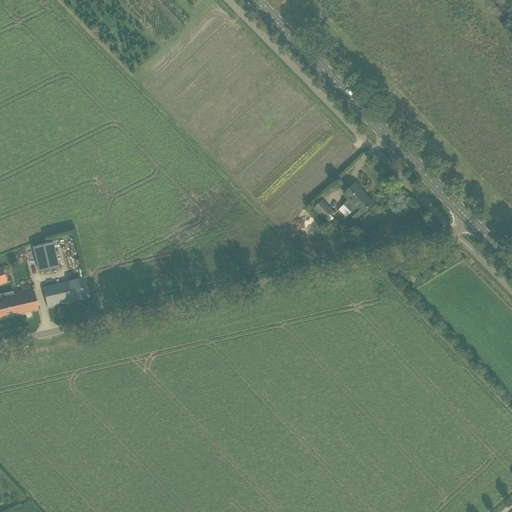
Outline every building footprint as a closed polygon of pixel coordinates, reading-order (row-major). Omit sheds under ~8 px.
[(350,215),(355,220),(361,213),(362,214),(373,203),(360,190),(361,189),(356,184),(344,195),(349,200),(343,205),(351,213),(350,215)] [(314,208),(325,219),(332,212),(322,201),(314,208)] [(331,223),(330,227),(334,230),(336,230),(340,227),(340,224),(337,221),(333,221),(331,223)] [(33,247),(39,272),(59,268),(53,243),(33,247)] [(42,288),(47,307),(90,297),(85,278),(42,288)] [(0,302),(0,318),(38,309),(33,290),(1,298),(2,302),(0,302)]
